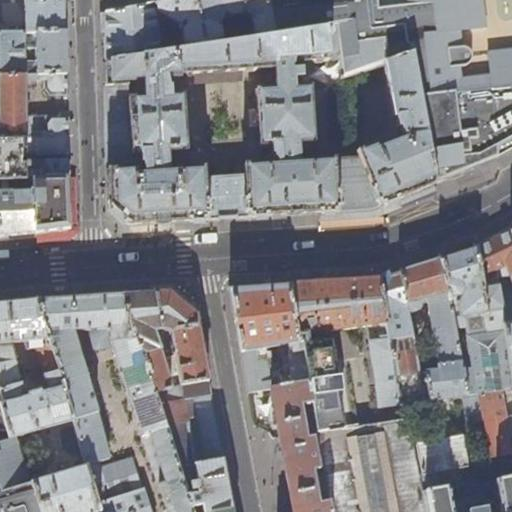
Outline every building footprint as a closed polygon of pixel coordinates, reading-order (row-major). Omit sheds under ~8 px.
[(0,25),(0,34),(64,33),(63,0),(22,0),(24,25),(0,25)] [(248,17),(252,40),(272,37),(265,0),(173,0),(128,8),(104,13),(104,35),(105,60),(222,44),(219,25),(223,18),(243,14),(248,17)] [(265,0),(272,37),(333,29),(330,0),(265,0)] [(511,0),(330,0),(333,29),(339,60),(342,76),(381,64),(409,56),(480,33),(486,82),(493,155),(511,144),(511,0)] [(292,65),(339,60),(333,29),(272,37),(252,40),(222,44),(105,60),(107,209),(126,225),(206,220),(229,219),(246,217),(337,211),(371,209),(433,184),(409,56),(381,64),(391,118),(393,118),(396,138),(378,146),(376,144),(356,151),(359,158),(335,160),(297,162),(296,145),(312,144),(313,140),(331,139),(327,79),(302,81),(301,69),(292,70),(292,65)] [(0,34),(0,76),(22,76),(43,75),(65,75),(65,55),(64,33),(0,34)] [(463,172),(494,160),(493,155),(480,33),(409,56),(433,184),(463,172)] [(66,96),(65,75),(43,75),(43,89),(49,97),(66,96)] [(24,119),(22,76),(0,76),(0,138),(67,137),(66,127),(66,117),(55,117),(55,113),(37,114),(37,118),(24,119)] [(67,170),(67,161),(24,162),(24,147),(34,147),(34,156),(67,155),(67,137),(0,138),(0,179),(31,179),(68,178),(67,170)] [(69,229),(68,178),(31,179),(33,233),(69,229)] [(33,233),(31,179),(0,179),(0,236),(4,236),(33,233)] [(505,232),(475,248),(486,312),(499,310),(500,309),(495,278),(498,278),(502,294),(511,293),(508,277),(511,288),(511,236),(510,231),(510,230),(505,232)] [(444,258),(438,260),(450,302),(453,330),(464,329),(470,368),(462,369),(462,370),(466,396),(499,391),(511,389),(511,388),(502,325),(499,310),(486,312),(475,248),(444,258)] [(459,370),(453,330),(450,302),(438,260),(424,264),(379,279),(398,404),(400,404),(406,403),(407,405),(419,403),(421,413),(429,412),(427,402),(462,397),(463,404),(472,402),(474,416),(481,414),(488,458),(511,454),(507,432),(499,391),(466,396),(462,370),(459,370)] [(334,282),(290,285),(308,382),(315,437),(321,470),(329,511),(426,511),(423,492),(414,444),(413,438),(409,417),(407,405),(406,403),(400,404),(403,420),(344,430),(331,341),(307,344),(306,334),(331,331),(331,332),(350,329),(350,328),(367,326),(377,409),(398,406),(398,404),(379,279),(334,282)] [(308,382),(290,285),(259,287),(230,289),(236,329),(243,370),(247,393),(266,390),(259,350),(288,345),(289,353),(287,354),(292,386),(270,389),(283,458),(293,511),(329,511),(321,470),(318,471),(313,438),(315,437),(308,382)] [(175,355),(180,385),(208,380),(199,333),(196,313),(180,301),(168,292),(122,294),(140,350),(157,345),(152,331),(160,329),(170,332),(173,346),(168,346),(170,356),(175,355)] [(77,297),(37,300),(72,422),(85,465),(99,511),(149,511),(131,458),(99,468),(97,461),(108,458),(71,331),(88,330),(92,348),(94,349),(112,347),(141,436),(167,511),(192,511),(191,508),(187,496),(182,480),(179,468),(158,404),(153,389),(140,350),(122,294),(77,297)] [(15,436),(16,437),(72,422),(37,300),(11,302),(0,303),(0,398),(2,405),(0,405),(0,408),(8,438),(15,436)] [(511,323),(502,325),(511,388),(511,323)] [(153,389),(170,386),(157,345),(140,350),(153,389)] [(170,386),(153,389),(158,404),(210,394),(209,388),(208,380),(180,385),(170,386)] [(210,394),(158,404),(179,468),(223,460),(216,425),(210,394)] [(415,416),(409,417),(413,438),(421,436),(418,421),(416,421),(415,416)] [(8,438),(0,440),(0,504),(33,494),(30,482),(16,437),(15,436),(8,438)] [(460,437),(414,444),(423,492),(428,491),(424,476),(466,468),(460,437)] [(223,460),(179,468),(182,480),(196,477),(199,494),(187,496),(191,508),(201,507),(202,511),(232,511),(230,499),(223,460)] [(85,465),(30,482),(33,494),(38,511),(98,511),(99,511),(85,465)] [(426,511),(511,511),(511,474),(496,479),(501,511),(486,511),(486,509),(467,511),(448,511),(444,488),(428,491),(423,492),(426,511)] [(460,485),(462,496),(482,493),(480,482),(460,485)] [(38,511),(33,494),(0,504),(0,511),(38,511)]
